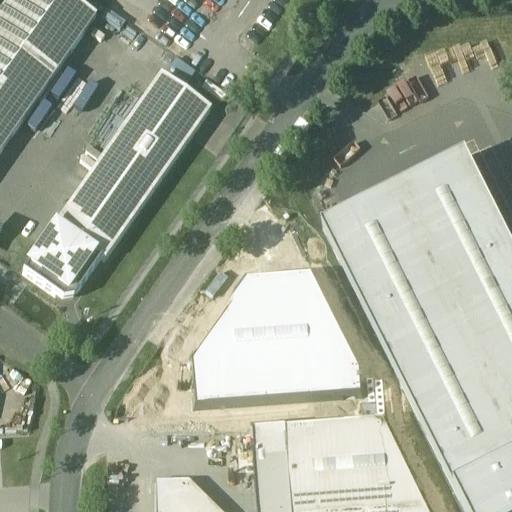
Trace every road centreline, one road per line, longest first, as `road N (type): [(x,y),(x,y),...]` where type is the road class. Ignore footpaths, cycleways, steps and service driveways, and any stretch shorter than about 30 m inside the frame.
road 1 (unclassified): [(96,395),(343,42),(393,0)]
road 2 (unknown): [(0,203),(84,101)]
road 3 (unclassified): [(65,511),(78,431),(96,395)]
